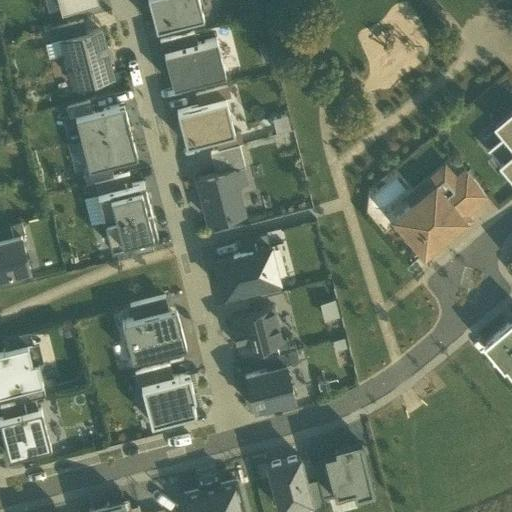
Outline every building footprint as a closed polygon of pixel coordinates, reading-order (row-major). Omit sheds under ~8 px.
[(148,0),(156,28),(203,16),(199,0),(148,0)] [(63,37),(86,31),(83,19),(49,27),(52,40),(63,37)] [(86,31),(63,37),(66,52),(60,54),(64,69),(71,67),(74,82),(110,72),(99,28),(86,31)] [(167,63),(164,51),(197,42),(194,31),(160,40),(166,64),(167,63)] [(225,72),(216,37),(197,42),(164,51),(167,63),(170,63),(175,83),(172,83),(173,85),(225,72)] [(196,88),(199,100),(234,93),(231,81),(196,88)] [(233,132),(224,98),(177,109),(186,143),(233,132)] [(76,115),(92,111),(89,101),(67,106),(70,117),(76,115)] [(92,111),(76,115),(83,141),(130,129),(123,103),(92,111)] [(511,113),(506,118),(511,125),(511,127),(490,146),(511,173),(511,113)] [(130,129),(83,141),(90,167),(110,162),(137,155),(130,129)] [(237,144),(211,150),(217,172),(231,168),(242,165),(237,144)] [(114,175),(110,162),(90,167),(83,169),(86,183),(95,180),(114,175)] [(243,214),(231,168),(217,172),(198,177),(210,223),(243,214)] [(466,168),(440,190),(461,214),(472,205),(487,193),(466,168)] [(98,193),(132,184),(129,171),(114,175),(95,180),(98,193)] [(150,208),(143,181),(132,184),(98,193),(105,220),(150,208)] [(440,190),(434,183),(395,216),(423,251),(463,217),(461,214),(440,190)] [(157,234),(150,208),(105,220),(112,246),(115,246),(151,236),(157,234)] [(0,226),(0,237),(20,232),(24,231),(22,221),(0,226)] [(247,250),(269,244),(266,231),(243,237),(247,250)] [(0,237),(0,274),(29,267),(20,232),(0,237)] [(154,248),(151,236),(115,246),(118,257),(154,248)] [(247,250),(215,258),(223,293),(252,285),(278,279),(269,244),(247,250)] [(280,290),(278,279),(252,285),(254,296),(280,290)] [(164,291),(129,300),(133,316),(168,307),(164,291)] [(281,338),(272,303),(231,314),(240,349),(252,346),(281,338)] [(133,316),(121,319),(132,359),(184,345),(174,305),(168,307),(133,316)] [(511,319),(486,341),(506,366),(508,365),(511,368),(511,319)] [(1,337),(4,348),(32,341),(29,330),(1,337)] [(281,338),(252,346),(256,358),(263,356),(290,349),(287,337),(281,338)] [(42,382),(32,341),(4,348),(0,348),(0,392),(11,390),(42,382)] [(290,349),(263,356),(266,369),(285,364),(299,360),(296,348),(290,349)] [(137,371),(140,383),(173,375),(170,363),(137,371)] [(294,396),(285,364),(266,369),(244,374),(253,407),(294,396)] [(173,375),(140,383),(150,423),(199,411),(188,371),(173,375)] [(42,382),(11,390),(14,401),(34,396),(45,393),(42,382)] [(14,401),(0,404),(0,406),(2,416),(37,407),(34,396),(14,401)] [(2,416),(0,417),(0,425),(2,432),(9,456),(51,445),(41,407),(37,407),(2,416)] [(363,444),(325,454),(327,461),(336,497),(353,493),(354,498),(375,493),(363,444)] [(299,456),(268,464),(280,511),(283,511),(311,505),(308,490),(299,456)] [(336,497),(327,461),(314,464),(323,500),(336,497)] [(243,511),(235,479),(184,492),(189,511),(243,511)] [(319,487),(308,490),(313,511),(325,511),(326,511),(319,487)] [(125,499),(89,508),(90,511),(128,511),(127,507),(125,499)]
